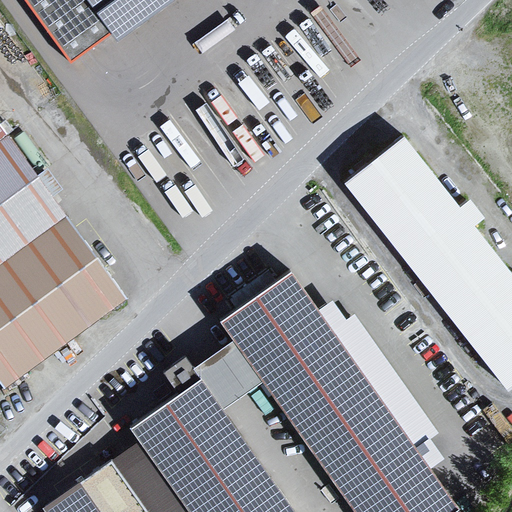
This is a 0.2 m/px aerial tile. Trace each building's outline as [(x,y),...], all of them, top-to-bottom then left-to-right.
[(21,0),(70,66),(109,37),(114,47),(178,0),(21,0)] [(128,301),(0,126),(0,391),(1,394),(128,301)] [(511,377),(511,268),(399,126),(339,173),(505,383),(511,377)] [(286,261),(216,309),(357,511),(431,511),(452,498),(286,261)] [(293,511),(194,371),(125,418),(191,511),(293,511)] [(143,511),(106,461),(41,509),(43,511),(143,511)]
